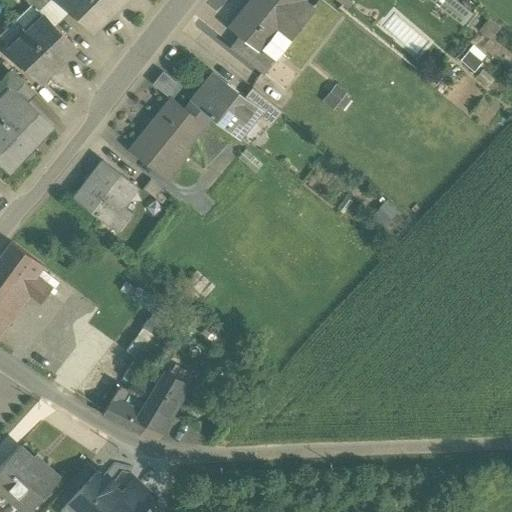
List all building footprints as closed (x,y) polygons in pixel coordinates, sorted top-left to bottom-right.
[(50,0),(25,0),(37,12),(50,0)] [(122,0),(64,0),(93,29),(122,0)] [(311,8),(300,0),(249,0),(230,25),(241,34),(259,49),(260,47),(276,28),(287,38),(311,8)] [(453,0),(430,0),(461,25),(471,13),(453,0)] [(43,14),(8,47),(40,80),(75,47),(43,14)] [(260,47),(259,49),(241,34),(231,46),(261,70),(272,57),(260,47)] [(33,91),(12,69),(0,81),(9,90),(10,89),(24,102),(25,101),(33,91)] [(244,97),(214,72),(192,100),(193,101),(185,111),(203,125),(211,115),(231,131),(242,117),(247,120),(249,118),(257,108),(258,107),(244,97)] [(281,111),(252,87),(244,97),(258,107),(257,108),(273,121),(281,111)] [(33,108),(25,101),(24,102),(10,89),(9,90),(0,99),(0,108),(7,115),(0,122),(0,161),(10,171),(34,146),(32,144),(50,125),(33,109),(33,108)] [(185,111),(171,99),(131,148),(167,177),(189,150),(185,147),(203,125),(185,111)] [(357,108),(348,101),(338,115),(347,121),(357,108)] [(242,117),(231,131),(240,138),(241,137),(253,121),(249,118),(247,120),(242,117)] [(136,186),(103,160),(74,197),(107,224),(136,186)] [(169,194),(150,179),(143,188),(162,203),(169,194)] [(43,266),(11,242),(0,257),(0,335),(30,295),(40,303),(52,288),(36,276),(43,266)] [(149,372),(143,369),(130,386),(149,399),(160,380),(149,372)] [(149,399),(141,412),(149,417),(147,421),(160,429),(187,385),(165,372),(160,380),(149,399)] [(126,389),(119,385),(112,396),(119,400),(126,389)] [(119,400),(112,396),(101,414),(140,433),(141,432),(140,432),(147,421),(149,417),(141,412),(119,400)] [(42,467),(19,445),(0,465),(0,479),(10,489),(6,493),(7,494),(25,511),(26,511),(59,477),(45,464),(42,467)] [(106,471),(102,476),(97,471),(70,500),(83,511),(105,511),(109,508),(122,494),(120,493),(111,484),(115,479),(106,471)] [(10,489),(0,479),(0,499),(1,501),(7,494),(6,493),(10,489)] [(132,480),(120,493),(122,494),(109,508),(114,511),(139,511),(152,498),(132,480)] [(83,511),(70,500),(60,510),(61,511),(83,511)]
